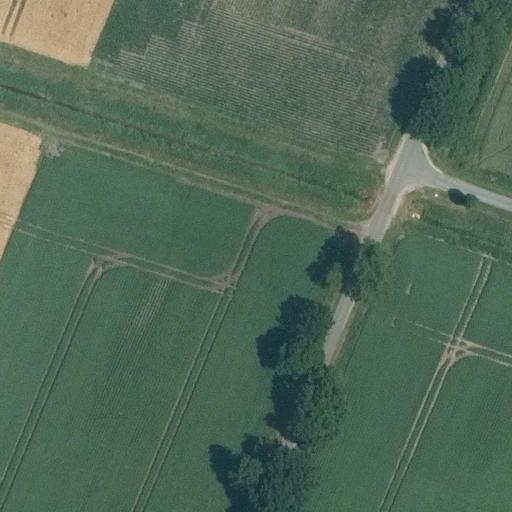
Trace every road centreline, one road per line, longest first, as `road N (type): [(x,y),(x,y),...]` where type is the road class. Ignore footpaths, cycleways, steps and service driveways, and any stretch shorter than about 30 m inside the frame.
road 1 (unclassified): [(260,511),(400,163)]
road 2 (unclassified): [(400,163),(465,0)]
